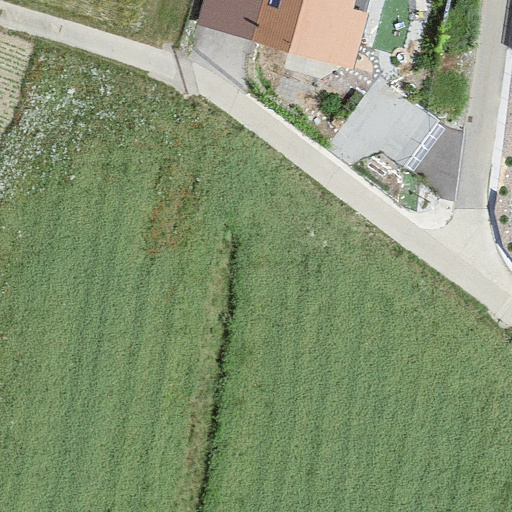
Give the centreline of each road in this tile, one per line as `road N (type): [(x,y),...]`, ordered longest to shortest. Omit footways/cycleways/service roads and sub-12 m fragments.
road 1 (track): [(0,10),(186,66),(471,273)]
road 2 (residential): [(507,0),(471,273)]
